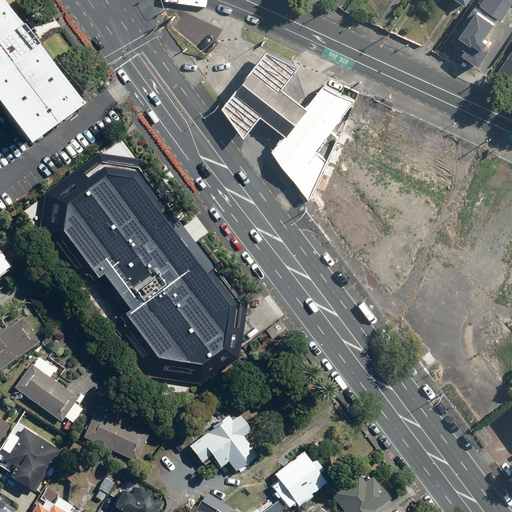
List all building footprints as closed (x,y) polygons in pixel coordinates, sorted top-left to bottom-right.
[(90,96),(14,0),(0,0),(0,88),(36,136),(90,96)] [(511,0),(483,0),(479,6),(502,21),(511,6),(511,0)] [(480,47),(495,22),(473,9),(451,45),(464,53),(461,57),(480,68),(490,53),(480,47)] [(511,51),(496,74),(511,84),(511,51)] [(258,116),(282,136),(305,108),(280,89),(297,67),(265,52),(222,108),(242,137),(258,116)] [(302,193),(308,201),(326,160),(315,151),(355,99),(323,87),(305,108),(282,136),(269,151),(302,193)] [(141,157),(101,152),(46,191),(39,231),(144,375),(203,383),(241,356),(249,299),(220,260),(210,271),(163,207),(173,197),(141,157)] [(302,193),(298,195),(304,203),(308,201),(302,193)] [(0,273),(13,263),(0,245),(0,273)] [(0,368),(41,340),(24,316),(0,332),(0,368)] [(511,336),(497,316),(476,331),(488,347),(480,352),(505,385),(511,379),(511,336)] [(34,364),(33,363),(17,386),(62,420),(66,415),(74,421),(84,408),(76,402),(79,396),(51,376),(57,368),(40,355),(34,364)] [(150,432),(97,409),(85,435),(137,459),(150,432)] [(0,412),(0,442),(14,423),(0,412)] [(210,429),(184,446),(196,464),(197,463),(200,466),(207,460),(214,468),(222,462),(229,472),(233,469),(234,473),(245,465),(243,462),(254,455),(238,438),(244,432),(237,425),(232,416),(226,421),(223,416),(214,423),(208,427),(210,429)] [(36,490),(62,449),(19,422),(0,451),(0,461),(12,469),(10,473),(36,490)] [(304,465),(298,453),(290,459),(291,460),(269,475),(274,483),(267,488),(272,493),(270,494),(274,499),(275,498),(277,501),(278,501),(283,508),(290,504),(294,509),(307,497),(305,495),(319,484),(312,475),(318,471),(310,461),(304,465)] [(325,491),(340,511),(367,511),(382,499),(376,494),(373,487),(371,486),(366,480),(359,483),(351,473),(325,491)] [(116,481),(107,476),(100,486),(110,492),(116,481)] [(156,511),(165,498),(141,484),(136,492),(127,487),(118,502),(133,511),(156,511)] [(224,511),(228,507),(204,493),(198,501),(197,501),(191,511),(190,511),(212,511),(213,511),(214,511),(224,511)] [(0,511),(13,511),(17,508),(2,497),(0,495),(0,511)] [(44,503),(40,501),(31,511),(73,511),(75,510),(71,509),(74,504),(60,495),(55,502),(48,498),(44,503)] [(261,511),(254,511),(253,509),(249,511),(282,511),(274,502),(261,511)]
